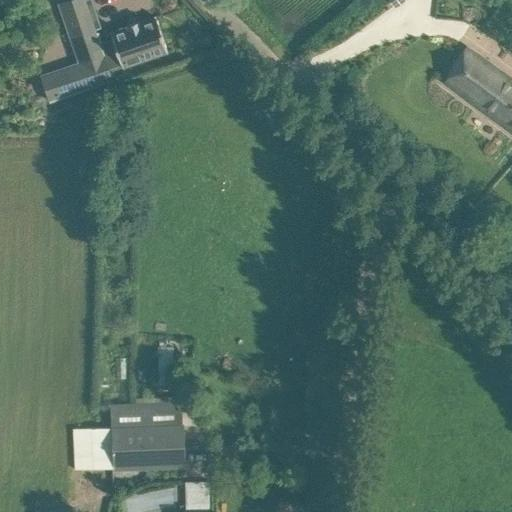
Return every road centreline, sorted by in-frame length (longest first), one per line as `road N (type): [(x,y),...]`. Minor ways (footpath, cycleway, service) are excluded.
road 1 (unclassified): [(334,511),(380,181)]
road 2 (unclassified): [(380,181),(208,0)]
road 3 (unclassified): [(511,309),(380,181)]
